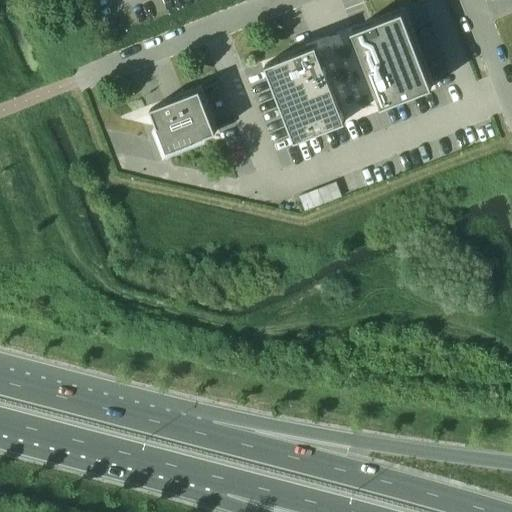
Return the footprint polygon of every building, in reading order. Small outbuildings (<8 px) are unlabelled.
[(353,32),(381,105),(379,106),(380,107),(432,87),(402,11),(351,31),(352,32),(353,32)] [(265,64),(295,140),(346,120),(345,119),(344,119),(316,46),(317,46),(316,44),(265,64)] [(448,51),(437,55),(451,100),(462,97),(448,51)] [(150,108),(166,151),(216,132),(199,89),(150,108)] [(309,206),(346,194),(342,180),(305,192),(309,206)]
